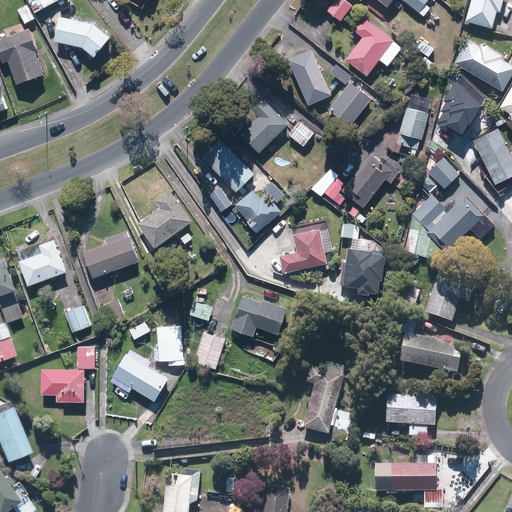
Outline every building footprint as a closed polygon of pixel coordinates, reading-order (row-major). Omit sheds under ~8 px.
[(32,0),(39,12),(61,0),(32,0)] [(351,6),(342,0),(334,0),(326,11),(339,21),(351,6)] [(426,0),(401,0),(417,12),(426,0)] [(497,0),(469,0),(463,22),(490,29),(497,0)] [(29,1),(19,7),(29,23),(38,18),(29,1)] [(98,22),(64,15),(59,40),(87,45),(100,55),(116,35),(98,22)] [(352,32),(361,39),(344,60),(364,76),(392,41),(362,18),(352,32)] [(45,75),(36,52),(38,51),(29,29),(0,39),(0,55),(3,64),(9,62),(17,85),(45,75)] [(511,66),(466,40),(452,64),(500,92),(511,72),(511,66)] [(423,41),(416,49),(425,57),(420,62),(430,72),(435,67),(427,60),(438,48),(430,41),(427,45),(423,41)] [(329,95),(309,50),(286,60),(306,106),(329,95)] [(335,65),(329,73),(344,85),(350,77),(335,65)] [(466,125),(478,105),(454,81),(442,102),(444,103),(439,111),(442,113),(436,122),(439,124),(438,127),(447,133),(448,129),(458,135),(465,124),(466,125)] [(511,82),(497,108),(508,114),(505,119),(511,122),(511,82)] [(370,99),(348,83),(327,110),(348,127),(370,99)] [(6,96),(0,98),(0,110),(10,107),(6,96)] [(250,112),(256,118),(238,135),(257,154),(286,125),(262,100),(250,112)] [(417,149),(426,113),(406,108),(397,144),(417,149)] [(312,134),(297,122),(287,136),(302,147),(312,134)] [(511,174),(511,161),(496,129),(471,141),(492,184),(511,174)] [(252,174),(219,140),(200,158),(234,192),(252,174)] [(361,208),(383,180),(388,184),(398,171),(383,160),(380,164),(368,155),(340,192),(361,208)] [(443,158),(427,172),(442,189),(458,174),(443,158)] [(344,198),(337,193),(343,185),(335,179),(323,193),(339,205),(344,198)] [(270,183),(263,190),(276,203),(283,196),(270,183)] [(230,204),(218,188),(208,195),(220,212),(230,204)] [(168,190),(153,201),(158,208),(135,224),(153,249),(190,222),(168,190)] [(280,212),(270,201),(268,203),(262,196),(258,199),(251,191),(234,205),(247,221),(245,222),(255,233),(280,212)] [(434,261),(439,247),(443,252),(481,215),(462,196),(452,206),(451,204),(446,209),(432,194),(411,214),(404,250),(434,261)] [(278,257),(282,273),(325,264),(317,230),(292,235),(296,253),(278,257)] [(81,254),(89,279),(137,261),(128,237),(81,254)] [(46,251),(23,259),(32,284),(71,270),(59,238),(44,243),(46,251)] [(354,287),(353,294),(364,295),(365,293),(374,294),(376,280),(378,281),(381,252),(344,249),(342,263),(341,263),(338,285),(354,287)] [(0,296),(2,295),(11,321),(37,312),(32,299),(39,296),(35,285),(26,288),(29,295),(23,298),(8,256),(0,259),(0,296)] [(449,323),(457,300),(467,304),(472,290),(435,278),(423,314),(449,323)] [(419,292),(399,286),(393,306),(413,312),(419,292)] [(251,337),(254,327),(275,335),(284,311),(285,309),(261,300),(260,303),(240,296),(229,329),(251,337)] [(124,319),(117,300),(100,307),(107,325),(124,319)] [(194,301),(189,314),(207,321),(211,307),(194,301)] [(83,306),(64,312),(71,333),(90,326),(83,306)] [(417,320),(397,314),(391,330),(411,336),(417,320)] [(0,338),(10,335),(3,316),(0,316),(0,338)] [(129,331),(133,339),(148,332),(143,323),(129,331)] [(181,358),(179,327),(158,329),(160,360),(181,358)] [(215,368),(224,339),(202,332),(193,361),(215,368)] [(10,335),(0,338),(0,360),(17,354),(10,335)] [(458,346),(402,336),(397,363),(453,374),(458,346)] [(79,367),(46,366),(44,392),(61,392),(61,400),(89,401),(90,367),(99,368),(100,345),(80,345),(79,367)] [(166,379),(124,354),(111,376),(153,401),(166,379)] [(327,435),(342,376),(317,370),(302,428),(327,435)] [(252,383),(244,381),(240,394),(245,395),(240,415),(267,423),(275,395),(251,389),(252,383)] [(434,399),(385,397),(383,424),(433,427),(434,399)] [(0,444),(7,462),(32,452),(14,408),(12,408),(9,402),(0,405),(0,444)] [(225,403),(174,407),(176,436),(227,433),(225,403)] [(408,427),(408,437),(425,438),(425,428),(408,427)] [(435,466),(372,466),(372,492),(435,491),(435,466)] [(0,511),(1,511),(11,505),(15,511),(28,511),(35,507),(25,492),(20,496),(12,485),(12,484),(13,484),(13,483),(14,483),(14,482),(14,481),(14,480),(14,479),(14,478),(13,477),(13,476),(12,476),(12,475),(11,475),(11,474),(10,474),(9,474),(8,474),(7,474),(6,474),(5,474),(4,475),(0,469),(0,511)] [(182,477),(164,475),(162,511),(188,511),(189,506),(197,503),(200,471),(183,469),(182,477)] [(235,477),(225,477),(225,494),(235,494),(235,477)] [(285,511),(289,490),(263,487),(260,511),(285,511)] [(423,493),(424,509),(441,509),(441,492),(423,493)] [(231,498),(212,497),(211,507),(231,508),(231,498)]
